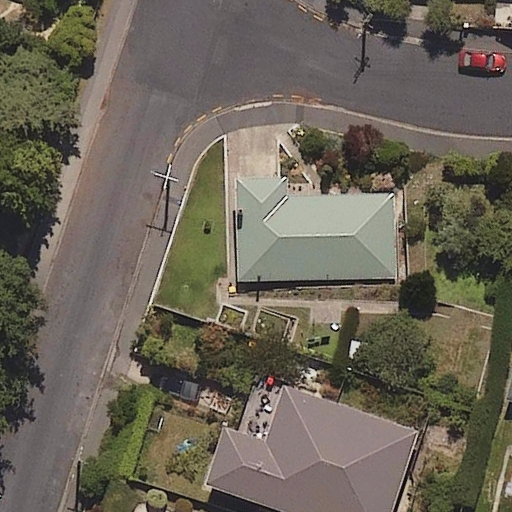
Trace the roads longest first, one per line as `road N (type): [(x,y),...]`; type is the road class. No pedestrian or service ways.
road 1 (residential): [(0,438),(177,21)]
road 2 (residential): [(511,93),(279,52),(177,21)]
